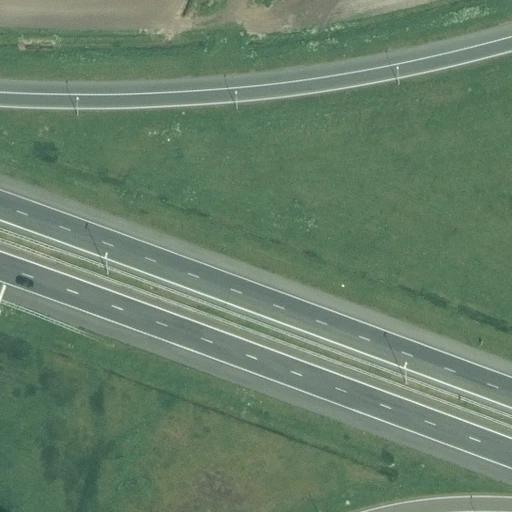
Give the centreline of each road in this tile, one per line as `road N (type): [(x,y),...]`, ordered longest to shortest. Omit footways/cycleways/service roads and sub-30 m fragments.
road 1 (motorway): [(511,396),(0,207)]
road 2 (motorway): [(0,268),(511,455)]
road 3 (motorway): [(511,45),(251,95),(0,101)]
